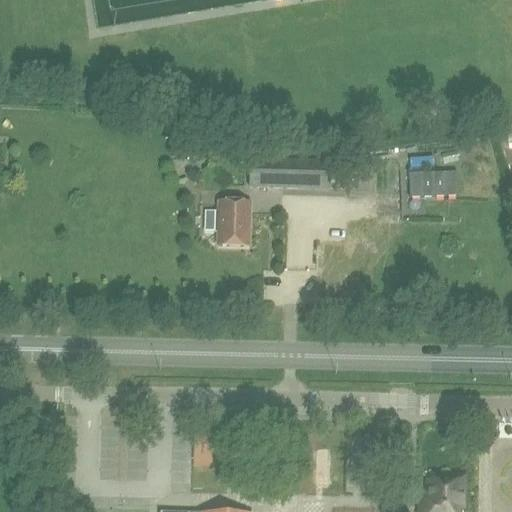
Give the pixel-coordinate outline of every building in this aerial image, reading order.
[(398,202),(399,158),(376,158),(374,201),(398,202)] [(249,188),(345,192),(346,164),(250,161),(249,188)] [(220,203),(219,213),(205,212),(205,233),(219,233),(218,247),(247,248),(249,204),(220,203)] [(380,276),(382,223),(348,222),(346,275),(380,276)] [(458,511),(458,509),(463,509),(465,477),(451,477),(451,484),(429,482),(428,498),(420,498),(419,511),(458,511)]
